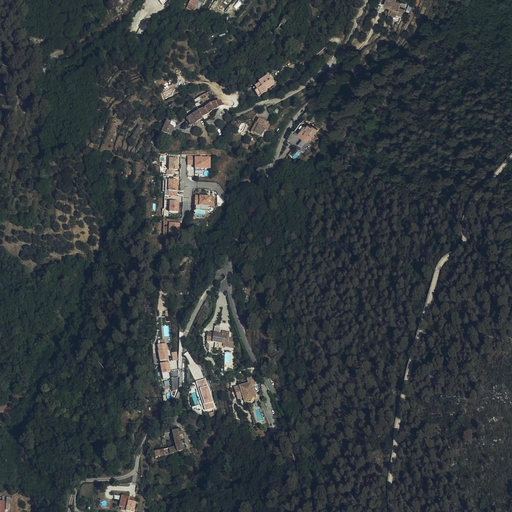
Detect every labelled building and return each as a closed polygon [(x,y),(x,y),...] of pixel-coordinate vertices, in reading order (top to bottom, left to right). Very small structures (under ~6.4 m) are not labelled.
[(191,0),(187,8),(194,11),(199,3),(193,0),(191,0)] [(389,0),(390,0),(387,7),(391,8),(393,9),(391,14),(397,17),(398,14),(402,3),(397,0),(396,0),(389,0)] [(403,1),(402,3),(398,14),(403,16),(408,3),(403,1)] [(285,19),(275,33),(280,37),(286,29),(291,23),(287,20),(285,19)] [(94,37),(104,31),(102,28),(92,33),(94,37)] [(267,90),(273,85),(267,77),(258,83),(259,84),(255,87),(257,90),(255,92),(258,97),(266,92),(265,91),(267,90)] [(217,108),(215,103),(210,105),(204,110),(198,112),(202,118),(207,116),(212,112),(214,110),(218,109),(217,108)] [(198,112),(197,111),(190,115),(191,117),(186,120),(188,121),(190,125),(191,126),(202,119),(202,118),(198,112)] [(271,124),(267,122),(266,123),(261,121),(258,119),(256,123),(258,124),(253,133),(262,137),(265,139),(269,131),(267,131),(271,124)] [(161,132),(162,132),(168,135),(174,128),(170,126),(171,123),(168,122),(166,121),(161,132)] [(309,124),(308,127),(306,128),(305,127),(299,135),(308,142),(318,130),(314,126),(313,127),(309,124)] [(187,157),(188,165),(195,165),(195,169),(211,169),(211,156),(187,157)] [(175,171),(178,171),(178,158),(168,158),(168,175),(175,175),(175,171)] [(178,197),(179,180),(166,179),(166,196),(178,197)] [(195,196),(195,206),(215,206),(215,195),(195,196)] [(169,201),(169,213),(179,213),(179,201),(169,201)] [(180,234),(180,222),(168,223),(169,235),(180,234)] [(224,335),(207,334),(206,343),(223,344),(228,345),(229,340),(229,336),(224,335)] [(162,379),(171,378),(167,343),(155,345),(156,353),(153,353),(154,365),(160,364),(162,379)] [(173,390),(180,389),(179,377),(172,378),(173,390)] [(215,408),(206,378),(196,381),(206,411),(215,408)] [(247,380),(248,385),(252,383),(253,387),(256,385),(254,378),(247,380)] [(253,387),(252,383),(248,385),(240,387),(235,389),(238,401),(243,399),(245,403),(257,399),(253,387)] [(183,439),(182,433),(181,431),(178,432),(177,430),(171,432),(173,440),(179,438),(180,439),(183,439)] [(179,438),(173,440),(175,447),(183,445),(182,440),(180,441),(180,439),(179,438)] [(176,453),(175,447),(167,449),(168,455),(170,455),(176,453)] [(158,452),(159,458),(168,455),(167,449),(158,452)] [(128,511),(130,511),(132,502),(130,502),(130,498),(122,496),(119,507),(121,507),(126,509),(125,511),(128,511)]
